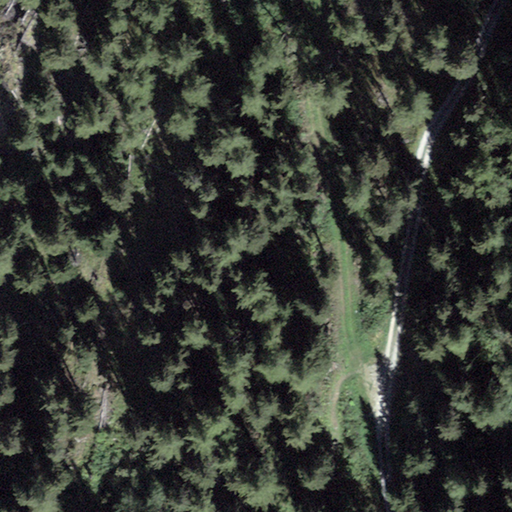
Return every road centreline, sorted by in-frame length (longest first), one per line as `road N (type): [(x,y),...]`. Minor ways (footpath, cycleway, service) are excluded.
road 1 (track): [(378,408),(419,166),(440,98),(499,0)]
road 2 (track): [(386,378),(311,53),(317,0)]
road 3 (track): [(319,511),(341,432),(378,408)]
